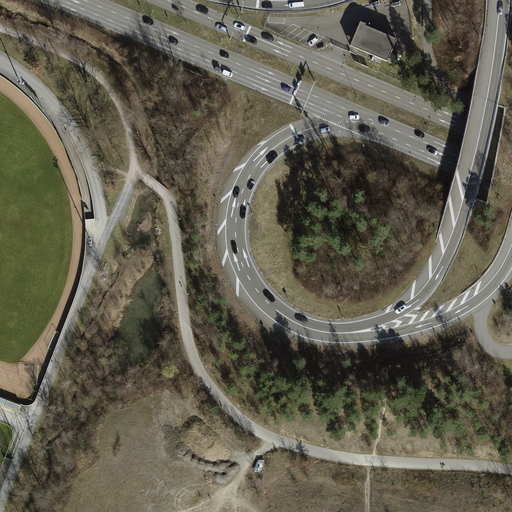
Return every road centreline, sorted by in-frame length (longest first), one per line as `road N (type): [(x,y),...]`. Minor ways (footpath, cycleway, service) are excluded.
road 1 (motorway): [(502,0),(478,151),(456,234),(431,286),(382,319),(308,328)]
road 2 (secondary): [(511,143),(167,0)]
road 3 (motorway): [(308,328),(266,302),(243,270),(234,238),(237,200),(257,163),(281,142),(311,128),(364,121)]
road 4 (secondary): [(69,0),(364,121)]
road 5 (motorway): [(511,255),(475,301),(440,319),(361,335),(308,328)]
road 6 (secondary): [(364,121),(511,183)]
